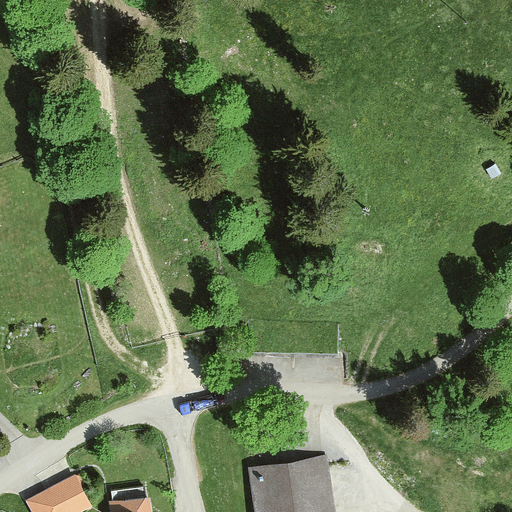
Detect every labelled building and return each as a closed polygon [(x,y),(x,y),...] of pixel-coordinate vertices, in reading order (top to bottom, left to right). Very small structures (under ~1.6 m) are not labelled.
[(249,321),(246,350),(342,356),(344,328),(249,321)] [(229,339),(217,341),(220,358),(232,356),(229,339)] [(335,511),(327,455),(247,467),(253,511),(335,511)] [(72,474),(42,489),(53,511),(73,511),(88,504),(72,474)] [(147,511),(146,495),(107,500),(108,511),(147,511)]
